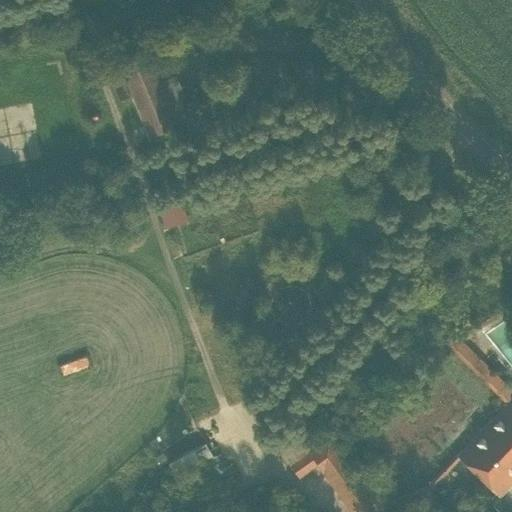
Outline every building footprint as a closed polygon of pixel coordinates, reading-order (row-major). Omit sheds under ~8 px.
[(132,95),(148,135),(176,124),(158,81),(166,78),(153,47),(118,61),(132,95)] [(132,95),(118,61),(106,66),(120,100),(132,95)] [(461,334),(451,343),(500,397),(510,387),(461,334)] [(89,355),(61,364),(64,375),(93,366),(89,355)] [(511,399),(458,454),(499,494),(511,480),(511,399)] [(331,437),(313,450),(301,433),(280,447),(291,464),(290,465),(299,478),(318,465),(350,511),(358,511),(375,500),(331,437)] [(162,452),(155,456),(160,466),(167,462),(162,452)]
